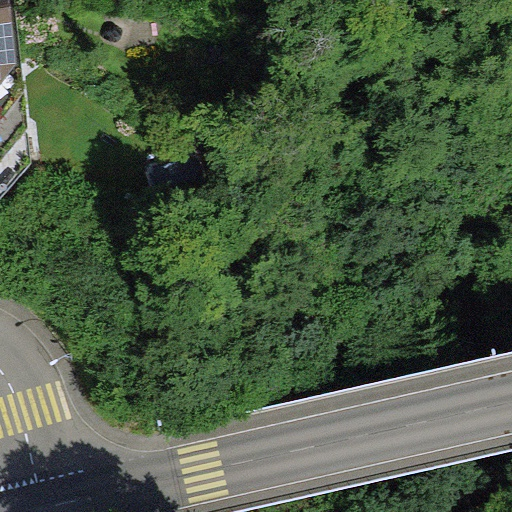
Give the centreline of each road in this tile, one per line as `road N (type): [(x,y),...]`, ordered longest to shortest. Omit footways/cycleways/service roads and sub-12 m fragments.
road 1 (residential): [(43,507),(511,401)]
road 2 (residential): [(43,507),(20,410),(0,370)]
